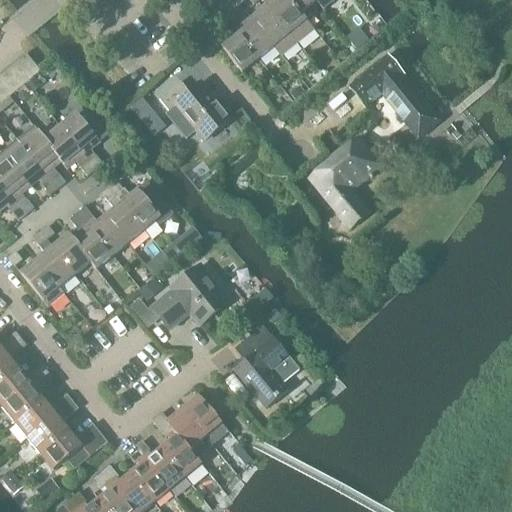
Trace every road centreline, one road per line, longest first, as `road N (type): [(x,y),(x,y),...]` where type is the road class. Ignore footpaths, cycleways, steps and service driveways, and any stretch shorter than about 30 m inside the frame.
road 1 (residential): [(243,432),(196,373),(122,437),(79,384)]
road 2 (residential): [(273,131),(189,28)]
road 3 (residential): [(79,384),(0,284)]
